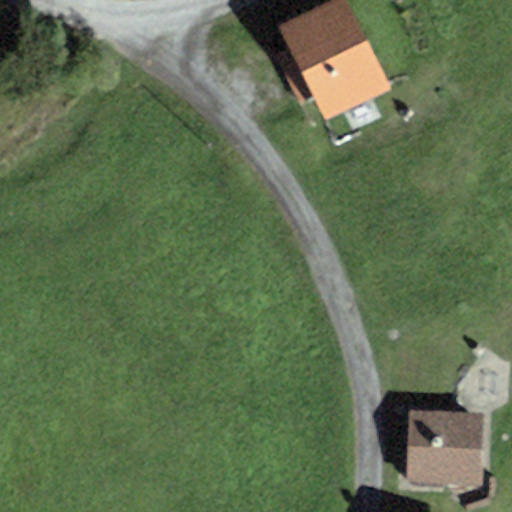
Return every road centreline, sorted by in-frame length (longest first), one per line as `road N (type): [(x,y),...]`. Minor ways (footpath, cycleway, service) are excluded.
road 1 (track): [(369,511),(369,391),(311,234),(233,124),(136,20)]
road 2 (track): [(57,0),(136,20),(201,0)]
